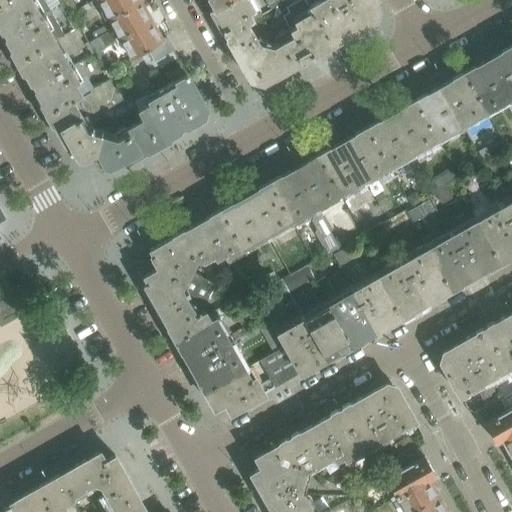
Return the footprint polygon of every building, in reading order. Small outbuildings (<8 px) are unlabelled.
[(64,35),(43,0),(3,0),(0,2),(0,28),(18,60),(55,39),(64,35)] [(79,27),(72,12),(65,0),(64,0),(58,4),(73,30),(79,27)] [(161,38),(139,0),(97,0),(114,28),(106,33),(88,42),(99,60),(104,57),(101,51),(120,39),(130,58),(139,53),(162,40),(161,38)] [(209,0),(214,8),(229,0),(209,0)] [(254,18),(251,11),(254,9),(249,0),(229,0),(214,8),(210,10),(242,66),(249,79),(255,81),(266,45),(260,44),(248,21),(254,18)] [(372,21),(376,7),(371,0),(325,0),(311,8),(312,11),(331,44),(372,21)] [(331,44),(312,11),(294,22),(296,26),(290,29),(294,36),(274,48),(266,45),(255,81),(262,83),(275,75),(275,76),(331,44)] [(88,42),(106,33),(103,27),(93,33),(89,26),(82,31),(88,42)] [(175,54),(172,49),(165,36),(161,38),(162,40),(139,53),(144,61),(149,70),(175,54)] [(78,81),(55,39),(18,60),(47,112),(81,93),(75,83),(78,81)] [(486,113),(511,98),(511,45),(463,73),(486,113)] [(144,61),(139,53),(130,58),(127,59),(132,67),(144,61)] [(117,76),(112,68),(104,72),(108,80),(110,80),(117,76)] [(202,117),(205,107),(186,73),(172,81),(174,84),(146,100),(148,103),(143,106),(137,109),(156,143),(202,117)] [(438,140),(486,113),(463,73),(415,100),(438,140)] [(96,156),(96,158),(101,167),(109,170),(156,143),(137,109),(127,90),(113,93),(115,89),(110,80),(108,80),(82,95),(81,93),(47,112),(74,160),(81,162),(91,157),(91,155),(96,156)] [(389,168),(438,140),(415,100),(366,128),(389,168)] [(393,180),(387,169),(389,168),(366,128),(318,155),(340,195),(341,195),(347,206),(393,180)] [(483,165),(508,151),(501,140),(490,146),(491,147),(477,154),(483,165)] [(293,222),(340,195),(318,155),(270,182),(293,222)] [(482,165),(478,158),(468,165),(471,171),(482,165)] [(476,180),(484,175),(480,168),(464,177),(467,184),(476,179),(476,180)] [(504,194),(496,181),(489,184),(497,198),(504,194)] [(244,250),(293,222),(270,182),(221,209),(244,250)] [(452,198),(446,187),(434,193),(441,205),(452,198)] [(382,193),(374,197),(379,207),(387,203),(382,193)] [(421,201),(416,193),(406,198),(411,206),(419,202),(421,201)] [(435,207),(429,197),(421,201),(419,202),(426,212),(435,207)] [(498,260),(511,251),(511,199),(475,220),(498,260)] [(426,212),(419,202),(411,206),(405,210),(405,211),(408,216),(407,216),(411,223),(426,214),(426,212)] [(244,250),(221,209),(165,241),(176,261),(174,264),(188,271),(193,261),(197,263),(211,255),(215,261),(224,256),(227,259),(244,250)] [(399,316),(448,288),(426,248),(407,259),(401,249),(391,231),(402,225),(408,234),(415,230),(411,223),(407,216),(408,216),(405,211),(379,224),(384,232),(401,262),(377,276),(399,316)] [(327,228),(318,212),(312,215),(321,231),(327,228)] [(448,288),(498,260),(475,220),(426,248),(448,288)] [(371,240),(366,232),(356,238),(361,247),(371,240)] [(207,312),(210,300),(207,299),(215,285),(188,271),(174,264),(176,261),(165,241),(150,250),(153,254),(151,255),(153,258),(152,258),(158,268),(144,276),(148,283),(144,285),(175,339),(215,316),(231,307),(229,304),(209,315),(207,312)] [(351,259),(344,248),(333,255),(339,266),(351,259)] [(296,288),(313,278),(307,266),(289,275),(281,280),(282,280),(286,288),(291,297),(299,293),(296,288)] [(249,298),(236,277),(234,279),(227,268),(223,270),(229,282),(241,302),(249,298)] [(399,316),(377,276),(337,298),(325,277),(315,282),(327,304),(350,343),(399,316)] [(241,302),(229,282),(220,288),(230,294),(236,305),(241,302)] [(0,317),(2,320),(24,307),(17,296),(0,305),(0,317)] [(300,372),(350,343),(327,304),(277,332),(285,346),(300,372)] [(511,366),(511,311),(484,328),(507,369),(511,366)] [(245,369),(230,343),(215,316),(175,339),(205,392),(245,369)] [(235,340),(246,334),(243,328),(232,335),(235,340)] [(497,386),(492,378),(507,369),(484,328),(456,344),(457,345),(445,351),(445,353),(444,353),(442,360),(443,360),(442,362),(446,369),(445,369),(460,396),(475,388),(486,407),(478,412),(483,422),(505,410),(499,399),(494,402),(488,391),(497,386)] [(300,372),(285,346),(259,361),(271,382),(273,387),(300,372)] [(84,361),(80,355),(78,356),(74,359),(77,365),(82,363),(84,361)] [(230,411),(273,387),(271,382),(267,381),(260,386),(249,367),(245,369),(205,392),(213,407),(224,401),(230,411)] [(363,449),(414,421),(399,394),(398,395),(395,389),(393,388),(385,386),(383,386),(370,393),(370,392),(340,409),(363,449)] [(511,406),(505,410),(483,422),(495,442),(502,438),(511,431),(511,406)] [(363,449),(340,409),(278,444),(289,462),(305,467),(310,469),(332,456),(335,460),(343,455),(346,459),(363,449)] [(511,431),(502,438),(511,455),(511,431)] [(414,445),(409,435),(393,444),(398,454),(414,445)] [(402,468),(424,455),(417,443),(414,445),(398,454),(395,456),(398,461),(402,468)] [(299,492),(304,470),(305,467),(289,462),(278,444),(255,457),(261,467),(251,473),(272,511),(315,511),(305,494),(299,492)] [(102,475),(120,465),(114,455),(105,460),(99,451),(37,485),(52,511),(61,511),(68,509),(65,504),(77,497),(75,494),(90,485),(100,487),(102,475)] [(394,498),(428,478),(435,474),(424,455),(402,468),(380,480),(361,491),(372,510),(394,498)] [(380,480),(402,468),(398,461),(376,473),(380,480)] [(146,511),(120,465),(102,475),(100,487),(115,511),(114,511),(146,511)] [(360,491),(346,467),(339,471),(345,480),(351,490),(360,491)] [(447,511),(428,478),(394,498),(402,511),(447,511)] [(351,490),(345,480),(334,486),(340,489),(351,490)] [(52,511),(37,485),(7,502),(8,504),(2,507),(0,511),(52,511)]
